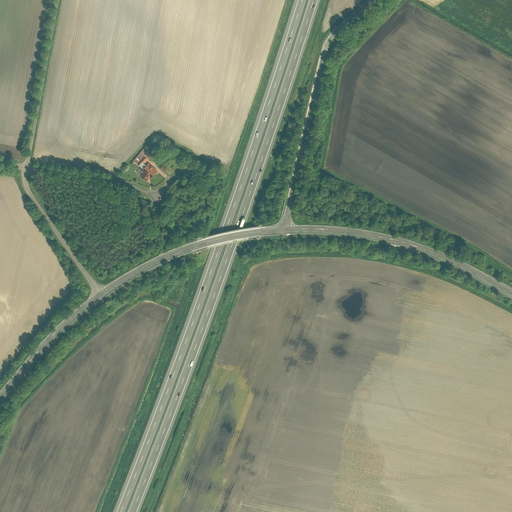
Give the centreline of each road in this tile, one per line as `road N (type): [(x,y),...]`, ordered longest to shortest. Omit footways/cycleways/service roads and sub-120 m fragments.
road 1 (motorway): [(302,0),(119,511)]
road 2 (motorway): [(131,511),(216,291),(313,0)]
road 3 (tertiary): [(286,227),(326,43),(370,0)]
road 4 (tertiary): [(286,227),(359,231),(421,246),(511,291)]
road 5 (tertiary): [(99,294),(185,249),(286,227)]
road 6 (unclassified): [(56,0),(26,167)]
road 7 (unclassified): [(26,167),(99,294)]
road 8 (tertiary): [(0,397),(99,294)]
road 9 (unclassified): [(26,167),(153,199)]
